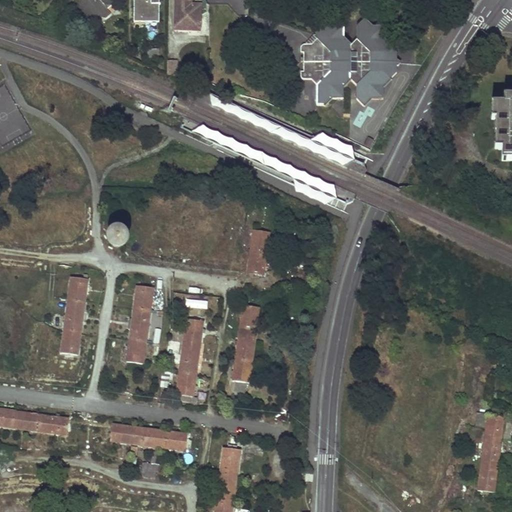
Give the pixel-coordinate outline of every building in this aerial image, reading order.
[(79,0),(80,7),(76,9),(87,23),(100,13),(101,15),(109,9),(120,0),(79,0)] [(134,0),(135,21),(160,23),(160,0),(134,0)] [(191,0),(176,0),(176,32),(189,32),(189,28),(201,28),(201,6),(191,5),(191,0)] [(109,9),(101,15),(104,20),(112,13),(109,9)] [(314,46),(304,47),(302,48),(302,54),(305,54),(305,72),(302,73),(302,77),(303,79),(305,80),(313,81),(317,85),(317,106),(324,106),(331,100),(345,100),(345,87),(351,82),(358,87),(358,100),(365,107),(372,100),(374,101),(385,89),(385,86),(397,74),(397,66),(400,65),(399,62),(398,60),(398,54),(384,40),(383,37),(374,28),(372,27),(365,21),(358,27),(357,41),(352,46),(345,40),(345,27),(332,27),(325,20),(318,20),(318,41),(314,46)] [(149,58),(159,56),(157,48),(148,51),(149,58)] [(177,62),(169,62),(168,75),(177,79),(177,62)] [(504,105),(496,105),(496,120),(499,120),(499,134),(498,149),(502,149),(501,161),(511,160),(511,97),(504,98),(504,105)] [(253,228),(247,269),(263,272),(270,231),(253,228)] [(120,231),(118,231),(116,231),(114,232),(113,233),(111,235),(110,236),(110,238),(110,240),(111,242),(112,244),(113,245),(115,246),(117,247),(119,247),(120,246),(122,245),(124,244),(125,243),(125,241),(126,239),(125,237),(124,235),(123,233),(122,232),(120,231)] [(71,279),(61,354),(68,355),(77,356),(87,281),(71,279)] [(136,287),(126,363),(134,364),(141,365),(152,289),(136,287)] [(15,298),(3,372),(9,373),(19,374),(31,300),(15,298)] [(207,309),(207,301),(186,299),(185,308),(207,309)] [(243,307),(232,382),(236,382),(234,392),(239,392),(244,393),(246,383),(248,384),(258,309),(243,307)] [(187,320),(176,395),(179,396),(178,401),(184,402),(189,402),(190,398),(191,398),(202,322),(187,320)] [(0,409),(0,426),(66,436),(68,419),(30,414),(0,409)] [(488,416),(478,492),(487,493),(494,494),(503,418),(488,416)] [(112,425),(110,441),(185,452),(187,436),(150,431),(112,425)] [(224,449),(214,511),(230,511),(233,490),(239,451),(224,449)] [(142,463),(141,477),(156,478),(157,464),(142,463)]
